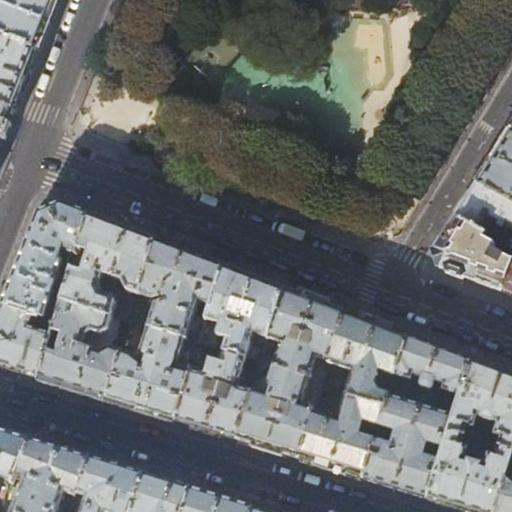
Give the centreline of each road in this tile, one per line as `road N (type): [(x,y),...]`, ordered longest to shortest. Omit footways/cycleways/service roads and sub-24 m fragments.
road 1 (residential): [(374,511),(0,394)]
road 2 (residential): [(386,290),(34,160)]
road 3 (residential): [(511,85),(386,290)]
road 4 (residential): [(34,160),(95,0)]
road 5 (residential): [(511,336),(386,290)]
